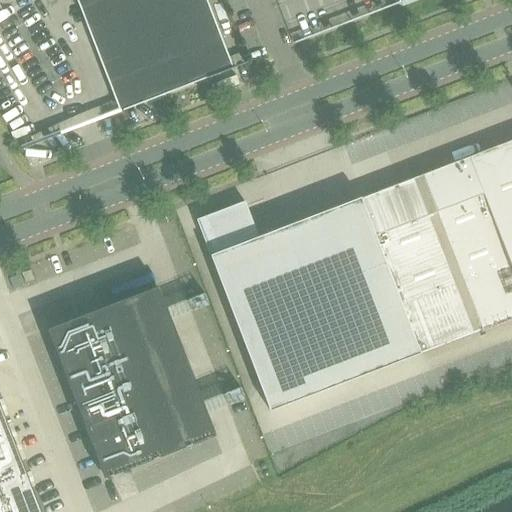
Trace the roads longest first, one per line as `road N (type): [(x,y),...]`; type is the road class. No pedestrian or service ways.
road 1 (unclassified): [(0,240),(511,41)]
road 2 (unclassified): [(511,15),(0,210)]
